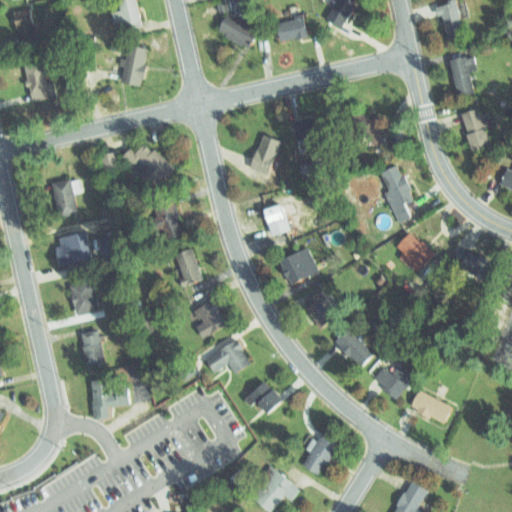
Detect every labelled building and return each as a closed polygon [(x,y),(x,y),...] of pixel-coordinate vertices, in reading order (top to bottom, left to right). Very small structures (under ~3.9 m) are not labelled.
[(147,24),(140,0),(117,0),(125,29),(147,24)] [(251,0),(235,0),(237,10),(253,8),(251,0)] [(347,30),(367,0),(339,0),(328,18),(347,30)] [(469,36),(460,1),(438,6),(447,41),(469,36)] [(42,44),(33,9),(11,15),(20,50),(42,44)] [(281,44),(312,37),(307,14),(276,21),(281,44)] [(263,31),(231,15),(220,35),(252,52),(263,31)] [(143,85),(147,49),(124,47),(120,83),(143,85)] [(479,92),(471,57),(449,62),(457,98),(479,92)] [(59,102),(54,83),(49,84),(42,59),(26,63),(37,107),(59,102)] [(498,144),(483,111),(462,120),(477,153),(498,144)] [(330,112),(293,121),(298,138),(304,137),(307,142),(336,136),(330,112)] [(362,132),(388,151),(400,134),(375,115),(362,132)] [(263,140),(251,169),(270,177),(282,148),(263,140)] [(181,164),(158,145),(154,151),(145,144),(140,151),(134,146),(123,159),(154,185),(164,174),(169,179),(181,164)] [(118,151),(103,155),(107,170),(122,166),(118,151)] [(304,179),(326,176),(323,160),(302,164),(304,179)] [(511,164),(508,163),(501,188),(511,190),(511,164)] [(397,168),(415,200),(406,205),(412,218),(400,224),(383,194),(391,190),(383,175),(397,168)] [(52,186),(59,217),(80,213),(73,182),(52,186)] [(155,209),(168,238),(187,229),(174,200),(155,209)] [(294,237),(284,207),(265,213),(276,244),(294,237)] [(59,246),(62,267),(95,262),(90,228),(59,232),(61,244),(59,246)] [(101,237),(105,263),(120,261),(117,235),(101,237)] [(411,237),(434,256),(420,273),(402,258),(405,254),(400,250),(411,237)] [(495,256),(466,242),(457,260),(487,273),(495,256)] [(175,254),(188,283),(207,275),(195,246),(175,254)] [(321,270),(297,285),(282,261),(306,246),(321,270)] [(72,283),(78,314),(99,310),(93,278),(72,283)] [(321,292),(331,306),(328,308),(336,319),(323,328),(310,310),(316,306),(312,299),(321,292)] [(213,302),(226,326),(204,338),(199,329),(206,324),(204,320),(198,323),(193,314),(213,302)] [(377,350),(350,325),(337,340),(364,364),(377,350)] [(82,335),(89,366),(110,362),(103,331),(82,335)] [(236,340),(251,363),(238,371),(231,361),(217,370),(209,358),(236,340)] [(397,394),(376,377),(385,364),(395,373),(406,359),(418,368),(397,394)] [(92,378),(96,419),(111,417),(110,407),(118,406),(116,376),(92,378)] [(265,377),(282,397),(270,407),(262,398),(253,406),(244,395),(265,377)] [(455,404),(423,389),(414,406),(447,422),(455,404)] [(0,403),(0,424),(9,408),(0,403)] [(323,432),(305,458),(322,470),(340,444),(323,432)] [(271,464),(301,488),(293,499),(287,494),(272,511),(270,511),(253,497),(268,479),(263,474),(271,464)] [(415,480),(395,511),(429,511),(431,509),(421,503),(430,489),(415,480)]
